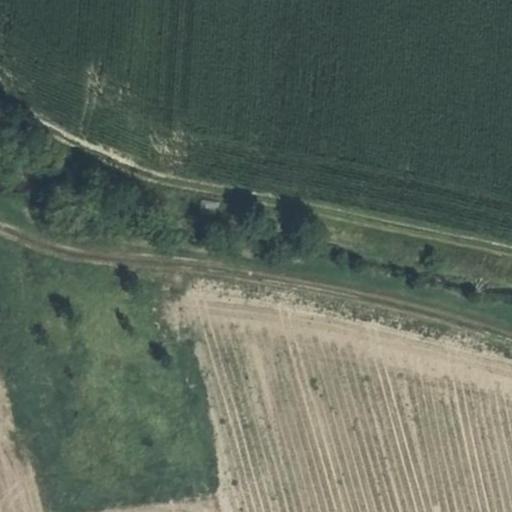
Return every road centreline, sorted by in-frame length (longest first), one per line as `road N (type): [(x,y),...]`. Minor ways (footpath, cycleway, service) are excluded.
road 1 (track): [(511,337),(320,288),(74,256),(0,229)]
road 2 (track): [(291,206),(133,170),(0,106)]
road 3 (track): [(511,250),(291,206)]
